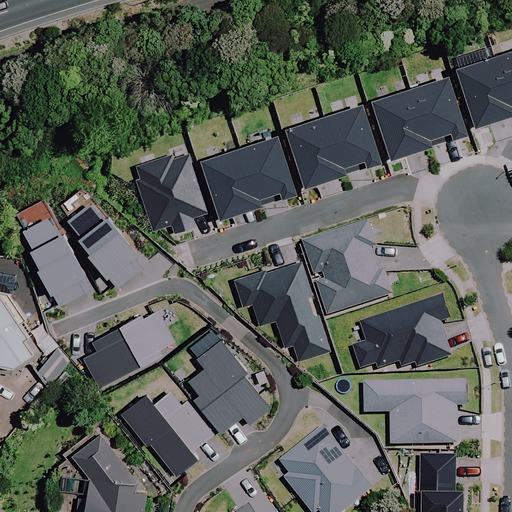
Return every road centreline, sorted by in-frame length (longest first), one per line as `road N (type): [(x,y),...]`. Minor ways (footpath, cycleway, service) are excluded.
road 1 (residential): [(478,214),(403,197),(247,249)]
road 2 (residential): [(511,370),(482,271),(478,214)]
